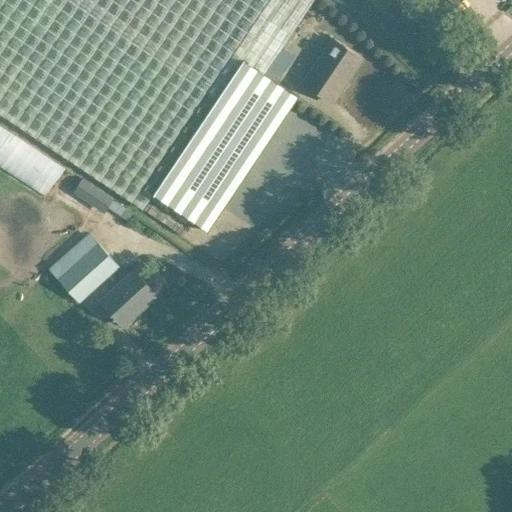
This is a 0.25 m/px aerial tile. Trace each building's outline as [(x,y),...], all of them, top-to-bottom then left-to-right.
[(0,0),(0,112),(95,175),(143,207),(178,155),(220,183),(234,163),(285,86),(264,72),(311,0),(0,0)] [(362,57),(346,47),(334,39),(304,82),(316,91),(333,101),(362,57)] [(18,138),(0,165),(0,166),(55,201),(73,173),(18,138)] [(83,177),(74,191),(104,211),(114,197),(83,177)] [(86,238),(51,269),(79,300),(118,265),(96,241),(92,245),(86,238)] [(157,295),(144,280),(135,270),(101,300),(110,311),(124,325),(157,295)]
